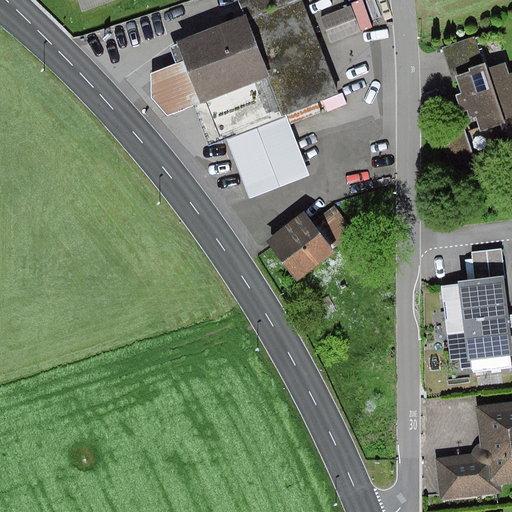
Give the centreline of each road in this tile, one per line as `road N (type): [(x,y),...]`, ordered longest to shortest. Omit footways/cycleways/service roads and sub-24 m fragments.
road 1 (primary): [(3,0),(142,142),(231,259),(319,413),(364,511)]
road 2 (residential): [(402,511),(416,402),(417,235),(405,0)]
